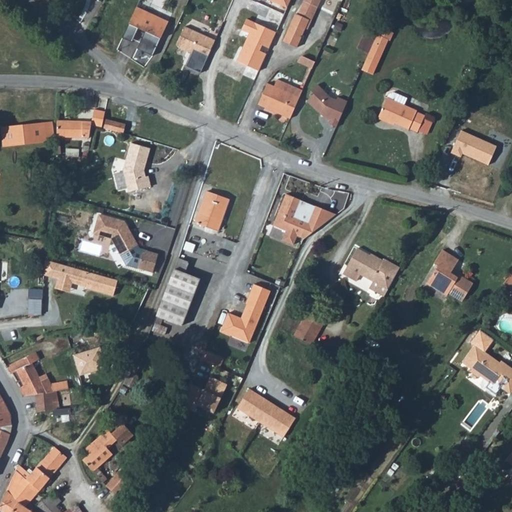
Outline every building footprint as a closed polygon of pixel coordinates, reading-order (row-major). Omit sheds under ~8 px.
[(274,34),(275,36),(289,0),(266,0),(254,23),(274,34)] [(283,42),(297,47),(304,29),(309,29),(316,6),(303,1),(298,14),(296,14),(283,42)] [(131,7),(117,37),(127,41),(133,27),(139,30),(132,47),(147,54),(162,21),(131,7)] [(392,29),(378,22),(374,31),(386,35),(389,37),(392,29)] [(203,59),(212,36),(182,23),(175,37),(175,41),(177,44),(194,52),(193,55),(203,59)] [(256,72),(274,34),(254,23),(234,60),(256,72)] [(374,31),(360,64),(370,69),(386,35),(374,31)] [(298,63),(312,69),(315,62),(301,56),(298,63)] [(203,69),(212,73),(218,63),(209,57),(203,69)] [(253,104),(285,118),(298,89),(273,78),(269,85),(262,82),(253,104)] [(323,124),(331,128),(342,103),(333,98),(330,101),(313,86),(306,92),(309,95),(302,101),(316,119),(324,122),(323,124)] [(408,125),(417,128),(424,112),(415,108),(416,106),(403,101),(406,94),(393,88),(387,89),(376,116),(388,121),(390,119),(407,126),(408,125)] [(94,108),(92,121),(92,124),(102,126),(105,111),(94,108)] [(54,135),(53,116),(44,117),(45,136),(54,135)] [(45,136),(44,117),(0,121),(0,128),(3,128),(4,141),(45,136)] [(68,120),(58,119),(56,136),(68,136),(68,120)] [(115,129),(117,121),(106,119),(105,127),(115,129)] [(68,136),(80,137),(80,120),(68,120),(68,136)] [(89,137),(92,124),(92,121),(80,120),(80,137),(89,137)] [(115,129),(124,131),(125,123),(117,121),(115,129)] [(459,127),(448,150),(460,156),(462,151),(483,161),(492,143),(459,127)] [(150,146),(131,140),(123,166),(128,189),(150,183),(147,173),(144,173),(142,164),(144,159),(146,160),(150,146)] [(227,197),(205,190),(194,222),(216,229),(227,197)] [(316,207),(310,222),(296,217),(302,201),(286,194),(273,226),(285,231),(281,241),(293,246),(297,235),(305,238),(337,215),(316,207)] [(98,213),(92,231),(110,237),(119,252),(136,243),(123,220),(98,213)] [(391,285),(404,263),(388,254),(386,257),(361,243),(347,268),(360,276),(363,270),(375,276),(391,285)] [(153,251),(144,248),(138,252),(134,266),(149,269),(153,251)] [(176,256),(153,315),(180,325),(198,277),(183,272),(188,260),(176,256)] [(446,280),(447,277),(453,266),(437,256),(429,270),(433,273),(423,291),(443,302),(445,299),(459,307),(469,289),(454,281),(453,284),(446,280)] [(121,276),(48,258),(46,272),(118,292),(121,276)] [(387,291),(391,285),(375,276),(372,282),(387,291)] [(249,338),(270,285),(253,279),(245,298),(247,299),(243,307),(246,308),(243,314),(241,313),(228,308),(220,326),(249,338)] [(44,289),(28,289),(28,299),(29,299),(29,315),(41,314),(44,289)] [(327,315),(311,306),(297,331),(313,340),(327,315)] [(25,389),(26,389),(36,387),(58,383),(67,382),(66,374),(52,376),(50,369),(43,370),(34,354),(41,350),(38,344),(35,345),(31,337),(12,348),(15,354),(8,357),(12,366),(17,365),(25,378),(20,381),(25,389)] [(182,337),(177,346),(192,352),(196,345),(182,337)] [(503,365),(473,342),(460,359),(469,366),(468,368),(474,373),(478,373),(487,381),(491,380),(506,392),(511,384),(511,369),(504,363),(503,365)] [(74,353),(78,377),(105,372),(101,348),(74,353)] [(205,350),(200,360),(220,369),(224,358),(205,350)] [(189,382),(178,402),(193,410),(196,403),(212,411),(226,383),(209,375),(203,388),(200,387),(189,382)] [(36,387),(39,405),(61,400),(58,383),(36,387)] [(295,414),(249,384),(236,403),(282,434),(295,414)] [(0,419),(13,418),(12,409),(4,395),(0,396),(0,419)] [(133,427),(122,415),(111,426),(106,422),(85,442),(89,447),(84,452),(105,474),(109,470),(98,458),(105,451),(101,446),(116,432),(121,437),(133,427)] [(0,448),(13,418),(0,419),(0,448)] [(52,446),(41,459),(54,469),(63,458),(64,457),(52,446)] [(15,501),(8,511),(30,511),(31,511),(25,507),(54,469),(41,459),(31,472),(27,469),(25,473),(16,466),(3,493),(15,501)] [(109,478),(121,488),(135,471),(122,460),(109,478)] [(3,493),(0,500),(0,511),(8,511),(15,501),(3,493)] [(40,500),(49,511),(51,511),(55,509),(52,506),(57,502),(49,493),(40,500)] [(83,511),(73,498),(55,509),(51,511),(83,511)]
